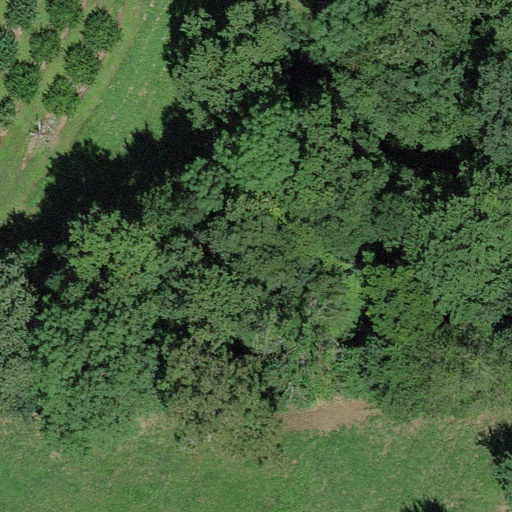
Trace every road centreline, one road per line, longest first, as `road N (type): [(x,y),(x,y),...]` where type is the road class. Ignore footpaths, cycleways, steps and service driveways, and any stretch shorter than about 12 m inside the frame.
road 1 (track): [(511,327),(158,351),(0,342)]
road 2 (track): [(365,0),(511,72)]
